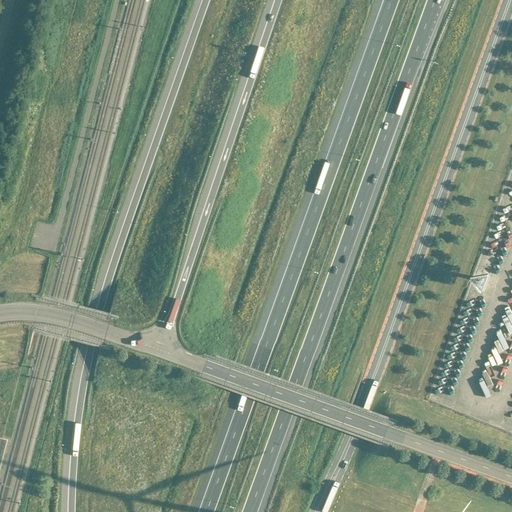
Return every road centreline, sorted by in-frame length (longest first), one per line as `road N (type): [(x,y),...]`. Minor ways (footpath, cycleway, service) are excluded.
road 1 (motorway): [(391,0),(206,511)]
road 2 (motorway): [(250,511),(434,0)]
road 3 (motorway): [(205,0),(88,345),(71,511)]
road 4 (tertiary): [(344,451),(509,0)]
road 5 (tertiary): [(511,478),(160,349)]
road 6 (motorway): [(277,0),(160,349)]
road 7 (tertiary): [(160,349),(34,312)]
